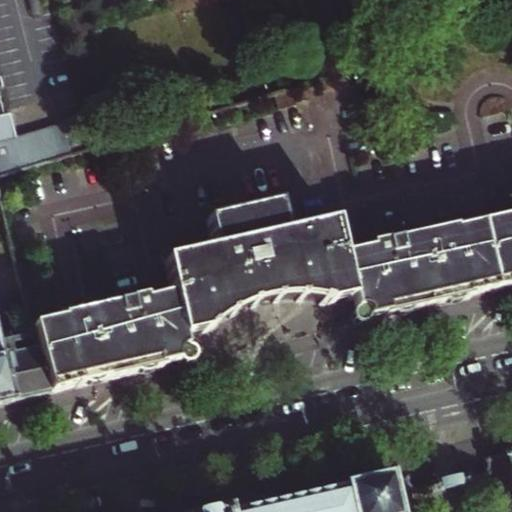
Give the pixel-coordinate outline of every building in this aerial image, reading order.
[(285,94),(266,100),(270,114),(290,108),(285,94)] [(2,118),(0,118),(0,179),(83,154),(76,126),(64,129),(64,128),(16,140),(10,116),(2,118)] [(99,120),(88,123),(96,150),(107,147),(99,120)] [(0,406),(48,395),(31,335),(29,326),(18,328),(21,340),(0,345),(0,298),(0,300),(21,295),(0,212),(0,406)] [(227,314),(243,307),(261,302),(275,300),(292,299),(308,301),(324,304),(348,299),(354,325),(427,309),(452,303),(471,299),(471,296),(511,287),(511,220),(508,221),(508,224),(455,236),(454,233),(385,249),(384,246),(362,251),(363,255),(340,260),(334,234),(285,245),(278,214),(205,231),(212,261),(163,272),(169,299),(147,305),(146,300),(128,305),(129,309),(63,325),(63,328),(36,335),(31,335),(48,395),(75,387),(76,389),(113,381),(184,364),(178,337),(201,331),(214,322),(227,314)] [(395,511),(388,478),(341,488),(341,491),(249,511),(395,511)]
